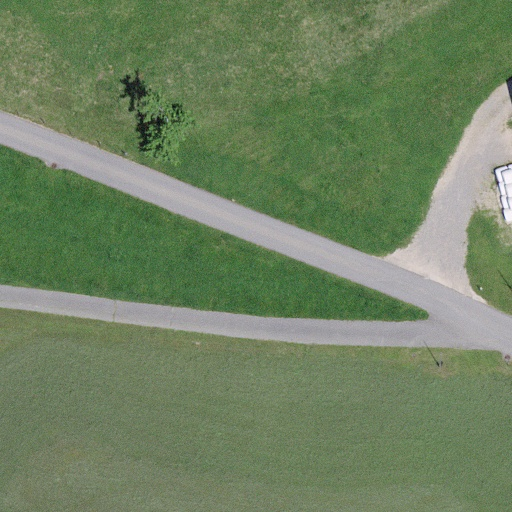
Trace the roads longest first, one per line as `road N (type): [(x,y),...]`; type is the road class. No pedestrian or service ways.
road 1 (track): [(479,319),(452,335),(402,341),(0,298)]
road 2 (track): [(422,295),(0,129)]
road 3 (track): [(422,295),(473,167),(511,104)]
